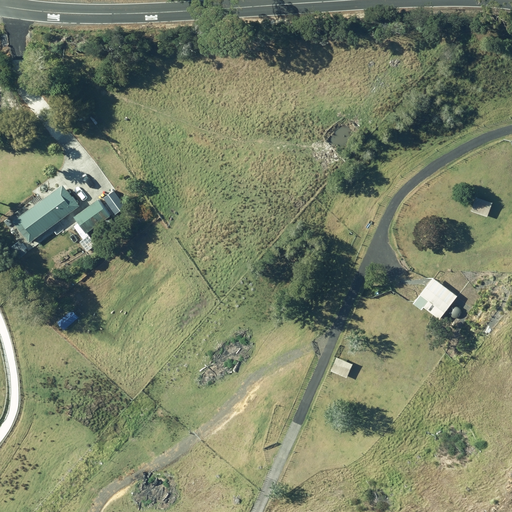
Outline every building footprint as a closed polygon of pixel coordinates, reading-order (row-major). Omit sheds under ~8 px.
[(14,221),(30,243),(83,203),(67,181),(14,221)] [(477,194),(471,209),(490,216),(496,201),(477,194)] [(77,215),(89,232),(114,215),(101,197),(77,215)] [(460,295),(435,275),(415,299),(441,319),(460,295)] [(340,355),(332,369),(348,377),(356,363),(340,355)]
